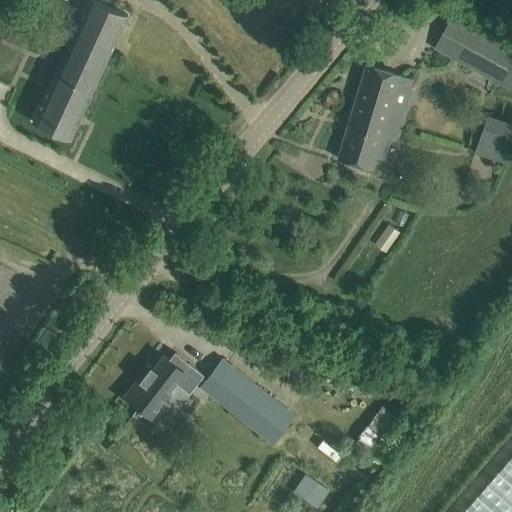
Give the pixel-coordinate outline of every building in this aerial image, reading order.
[(38,27),(43,13),(35,10),(36,7),(19,0),(16,0),(7,23),(26,31),(29,24),(38,27)] [(95,0),(87,0),(70,39),(108,57),(127,14),(95,0)] [(511,51),(450,17),(434,47),(511,90),(511,51)] [(108,57),(70,39),(32,122),(70,139),(108,57)] [(366,63),(351,114),(398,127),(413,78),(401,74),(401,73),(366,63)] [(398,127),(351,114),(337,158),(372,169),(376,155),(383,158),(389,138),(394,140),(398,127)] [(473,153),(504,164),(511,139),(511,122),(486,114),(473,153)] [(385,251),(399,230),(389,224),(375,245),(385,251)] [(131,399),(150,414),(175,382),(190,393),(204,375),(190,364),(184,371),(169,359),(159,372),(154,369),(131,399)] [(222,359),(201,386),(259,432),(280,404),(222,359)] [(330,382),(358,387),(362,369),(333,363),(330,382)] [(362,443),(385,454),(404,414),(381,404),(362,443)]
